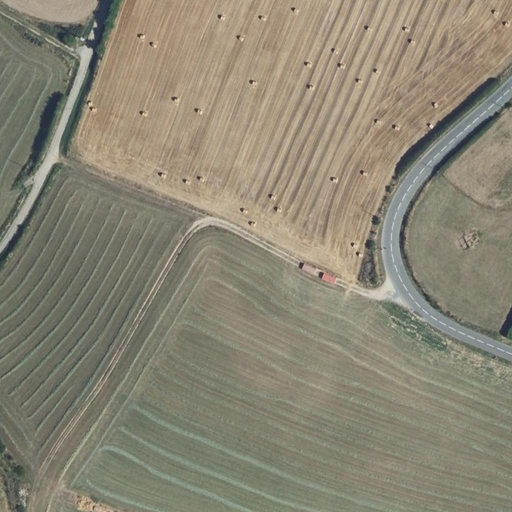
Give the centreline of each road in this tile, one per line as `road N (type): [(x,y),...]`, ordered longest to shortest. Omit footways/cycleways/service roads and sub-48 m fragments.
road 1 (tertiary): [(511,354),(431,316),(403,285),(391,256),(404,195),(511,89)]
road 2 (track): [(206,219),(189,231),(114,364),(39,472),(29,511)]
road 3 (track): [(403,285),(369,293),(206,219)]
road 4 (unclassified): [(85,55),(52,155),(0,246)]
road 5 (track): [(206,219),(52,155)]
